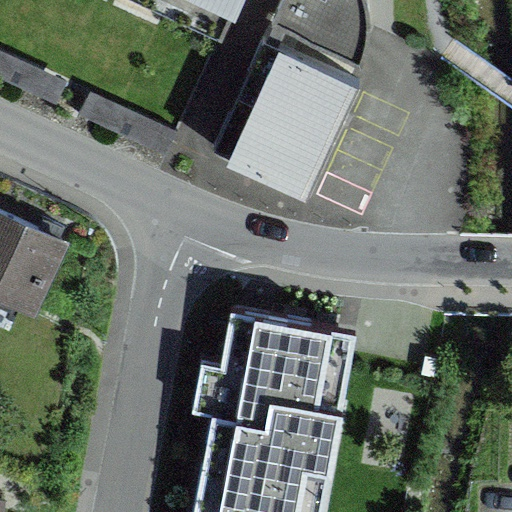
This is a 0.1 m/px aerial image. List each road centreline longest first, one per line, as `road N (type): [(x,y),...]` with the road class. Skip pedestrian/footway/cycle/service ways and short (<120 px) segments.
road 1 (residential): [(511,264),(401,263),(195,220)]
road 2 (residential): [(119,511),(164,285),(195,220)]
road 3 (residential): [(195,220),(0,132)]
